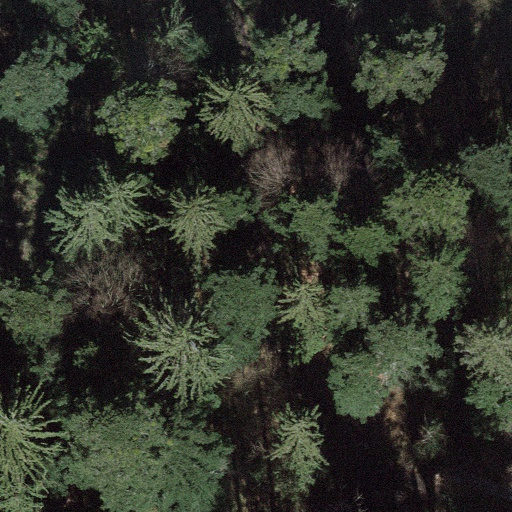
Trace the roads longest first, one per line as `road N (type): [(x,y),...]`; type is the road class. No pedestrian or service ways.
road 1 (track): [(491,511),(343,449),(307,406),(288,355),(261,109),(228,0)]
road 2 (track): [(168,0),(132,279),(129,511)]
road 3 (track): [(298,511),(334,496),(417,484)]
